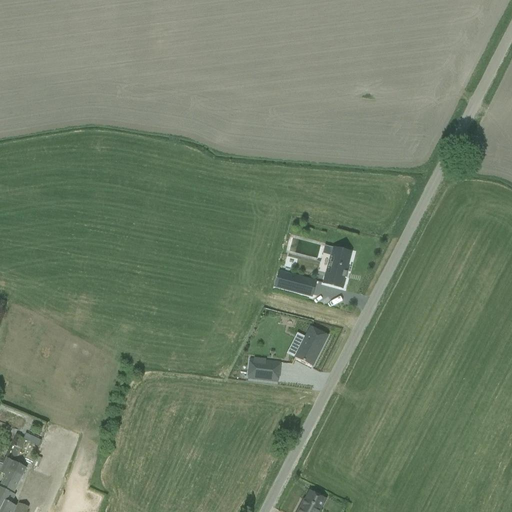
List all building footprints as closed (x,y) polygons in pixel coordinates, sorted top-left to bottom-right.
[(325,274),(322,284),(342,289),(345,279),(344,278),(346,273),(347,274),(347,273),(345,272),(348,262),(347,262),(349,256),(345,255),(337,252),(337,253),(336,258),(331,257),(327,274),(325,274)] [(278,272),(274,288),(311,297),(315,282),(278,272)] [(310,327),(294,359),(311,367),(327,336),(310,327)] [(249,360),(247,379),(277,383),(279,363),(265,362),(264,365),(253,364),(253,360),(249,360)] [(70,386),(85,391),(93,365),(78,361),(70,386)] [(21,379),(13,400),(45,412),(53,391),(21,379)] [(24,441),(17,437),(13,445),(20,449),(24,441)] [(0,511),(13,511),(16,507),(10,504),(15,496),(13,495),(26,468),(6,458),(0,469),(0,473),(4,476),(0,483),(0,511)] [(318,511),(324,500),(309,492),(303,505),(301,504),(297,511),(318,511)] [(26,511),(29,507),(18,503),(14,511),(26,511)]
